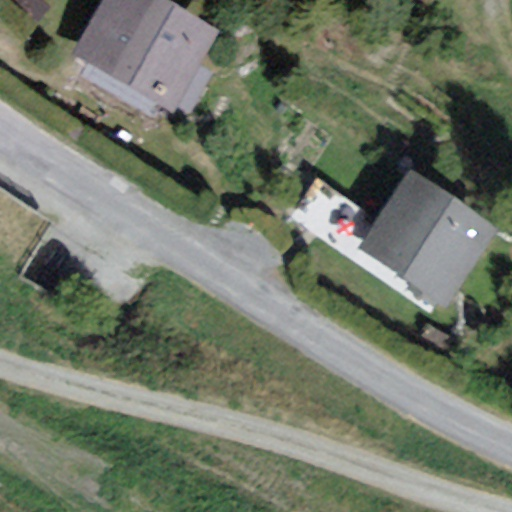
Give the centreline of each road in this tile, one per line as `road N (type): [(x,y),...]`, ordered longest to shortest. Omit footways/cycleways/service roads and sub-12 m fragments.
road 1 (track): [(511,446),(433,412),(34,174),(0,144)]
road 2 (track): [(475,511),(246,435),(0,370)]
